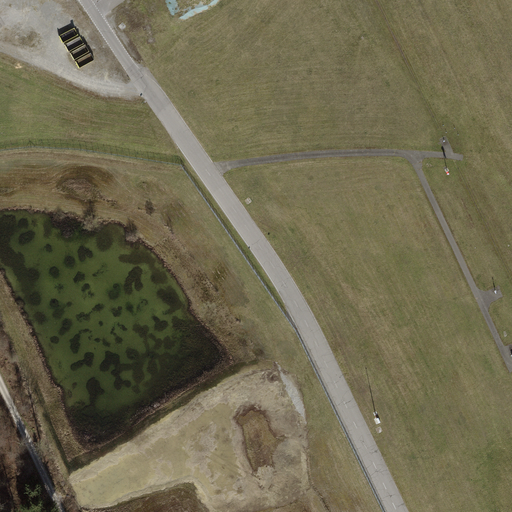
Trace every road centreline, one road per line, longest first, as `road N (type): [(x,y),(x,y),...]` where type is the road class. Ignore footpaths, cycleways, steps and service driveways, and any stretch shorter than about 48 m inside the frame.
road 1 (track): [(0,157),(86,157),(182,173)]
road 2 (track): [(0,379),(62,511)]
